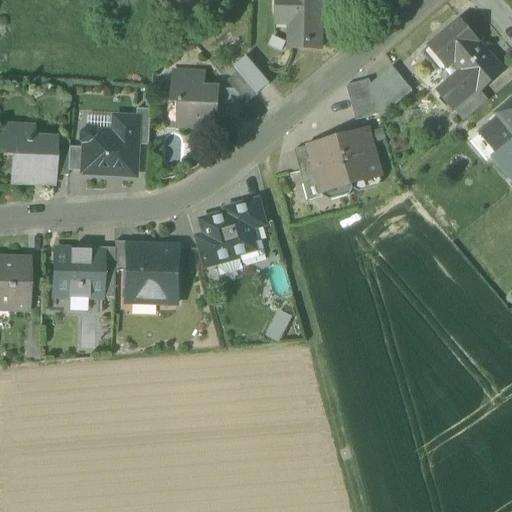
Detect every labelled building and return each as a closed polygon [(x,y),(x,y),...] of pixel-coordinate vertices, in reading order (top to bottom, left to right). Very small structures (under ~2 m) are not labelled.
[(289,49),(320,50),(320,0),(275,0),(275,18),(289,18),(289,49)] [(435,91),(451,110),(475,90),(477,93),(479,92),(502,72),(457,20),(431,42),(432,43),(420,53),(435,71),(432,74),(434,76),(437,74),(438,75),(452,63),(458,71),(445,83),(435,91)] [(234,67),(238,72),(257,95),(269,85),(246,57),(234,67)] [(438,75),(445,83),(458,71),(452,63),(438,75)] [(391,67),(370,85),(379,115),(380,118),(412,90),(391,67)] [(257,95),(238,72),(226,82),(233,89),(239,97),(246,104),(257,95)] [(187,125),(215,126),(215,118),(217,89),(202,88),(202,76),(174,75),(173,100),(188,100),(187,125)] [(355,121),(379,115),(370,85),(369,80),(346,86),(355,121)] [(238,118),(239,97),(233,89),(217,89),(215,118),(238,118)] [(451,110),(462,123),(487,101),(479,92),(477,93),(475,90),(451,110)] [(511,136),(511,98),(493,115),(495,117),(511,136)] [(137,145),(149,146),(151,110),(137,109),(136,119),(138,120),(137,145)] [(87,117),(86,130),(93,130),(96,133),(115,134),(116,119),(87,117)] [(478,132),(495,152),(496,153),(511,139),(511,136),(495,117),(478,132)] [(82,173),(135,176),(137,145),(138,120),(136,119),(116,119),(115,134),(96,133),(93,130),(86,130),(81,134),(81,141),(84,144),(83,148),(82,172),(82,173)] [(15,180),(52,182),(52,176),(54,144),(52,143),(31,143),(31,129),(2,127),(1,153),(17,154),(15,180)] [(323,197),(329,201),(349,195),(353,189),(351,185),(358,183),(362,186),(374,183),(378,175),(377,169),(366,130),(309,146),(318,181),(323,197)] [(511,139),(496,153),(495,152),(491,156),(509,178),(511,174),(511,139)] [(67,177),(67,172),(68,148),(69,142),(52,141),(52,143),(54,144),(52,176),(67,177)] [(294,151),(303,185),(318,181),(309,146),(294,151)] [(83,148),(68,148),(67,172),(82,172),(83,148)] [(318,181),(303,185),(308,201),(323,197),(318,181)] [(245,206),(251,229),(265,226),(258,200),(243,205),(244,206),(245,206)] [(206,235),(214,264),(215,264),(240,256),(242,262),(265,256),(261,241),(255,243),(251,229),(245,206),(244,206),(226,211),(227,215),(202,222),(206,235)] [(194,238),(203,269),(215,265),(215,264),(214,264),(206,235),(194,238)] [(114,242),(114,249),(113,271),(125,272),(126,247),(127,247),(127,243),(114,242)] [(125,302),(176,304),(178,248),(127,247),(126,247),(125,272),(125,302)] [(113,299),(113,271),(114,249),(100,249),(100,252),(103,252),(102,298),(113,299)] [(53,297),(102,298),(103,252),(100,252),(54,251),(53,297)] [(0,305),(8,306),(8,312),(28,312),(29,267),(0,265),(0,305)] [(292,318),(279,310),(265,336),(278,343),(292,318)]
